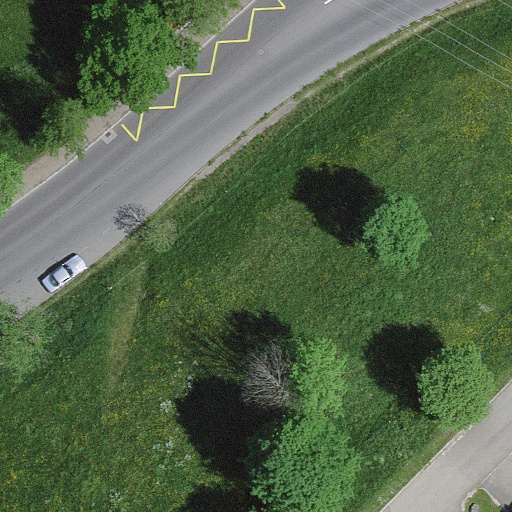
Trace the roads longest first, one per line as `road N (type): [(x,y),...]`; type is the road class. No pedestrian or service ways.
road 1 (unclassified): [(330,0),(0,260)]
road 2 (residential): [(511,420),(419,511)]
